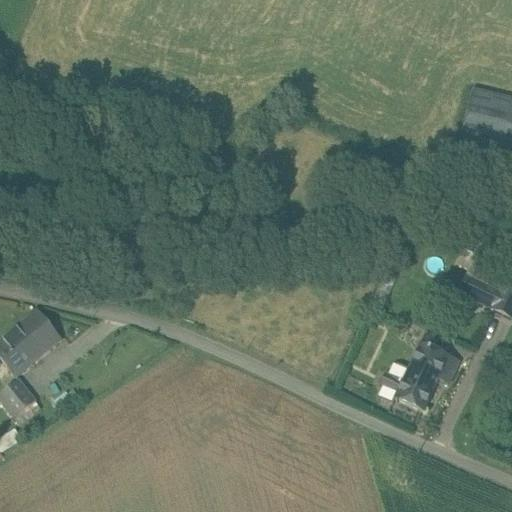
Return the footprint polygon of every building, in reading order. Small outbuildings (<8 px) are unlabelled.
[(511,105),(471,95),(456,154),(511,167),(511,105)] [(500,294),(466,278),(457,295),(492,312),(501,295),(500,294)] [(511,281),(507,279),(500,294),(501,295),(492,312),(511,321),(511,281)] [(37,315),(0,345),(0,360),(15,379),(59,342),(37,315)] [(438,341),(426,336),(421,346),(433,352),(438,341)] [(409,371),(398,366),(392,368),(390,373),(385,375),(380,386),(382,391),(379,396),(381,402),(392,407),(395,401),(423,414),(438,382),(448,386),(458,363),(433,352),(421,346),(420,346),(409,371)] [(40,410),(19,383),(0,398),(0,402),(19,427),(40,410)]
